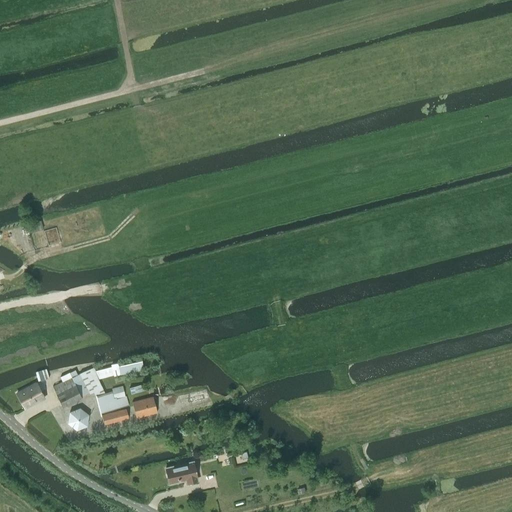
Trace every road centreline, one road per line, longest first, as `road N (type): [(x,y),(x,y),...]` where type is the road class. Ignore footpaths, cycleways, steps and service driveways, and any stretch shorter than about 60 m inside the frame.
road 1 (track): [(362,483),(368,472),(348,445),(348,402),(330,350),(282,329),(262,247),(144,277),(140,256),(347,190)]
road 2 (track): [(0,123),(443,0)]
road 3 (unclassified): [(144,511),(78,477),(0,415)]
